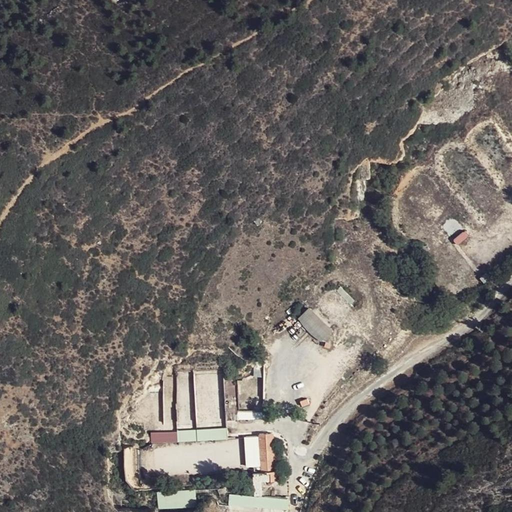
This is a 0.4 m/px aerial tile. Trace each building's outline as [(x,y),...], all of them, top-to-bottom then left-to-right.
[(458,245),(469,236),(464,231),(453,240),(458,245)] [(331,327),(310,308),(300,319),(321,339),(331,327)] [(178,372),(180,398),(202,396),(202,405),(199,405),(200,423),(226,421),(221,368),(178,372)] [(253,372),(240,372),(240,394),(248,394),(248,396),(264,396),(264,370),(253,370),(253,372)] [(237,419),(264,419),(264,411),(237,411),(237,419)] [(227,440),(227,428),(177,431),(178,442),(227,440)] [(177,443),(176,432),(151,433),(151,443),(177,443)] [(273,433),(260,434),(261,471),(274,471),(273,433)] [(260,467),(258,435),(244,436),(246,468),(260,467)] [(196,507),(195,490),(157,492),(158,509),(196,507)] [(285,499),(229,494),(228,506),(284,511),(285,499)]
